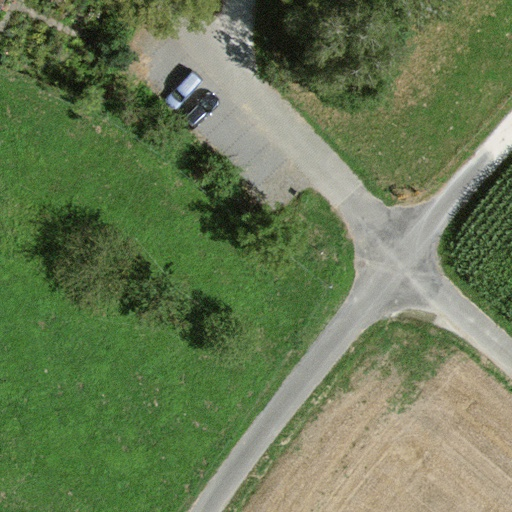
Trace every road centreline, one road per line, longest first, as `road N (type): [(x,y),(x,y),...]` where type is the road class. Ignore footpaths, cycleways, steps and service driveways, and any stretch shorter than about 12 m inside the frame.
road 1 (track): [(399,252),(201,511)]
road 2 (track): [(511,123),(399,252)]
road 3 (track): [(511,348),(399,252)]
